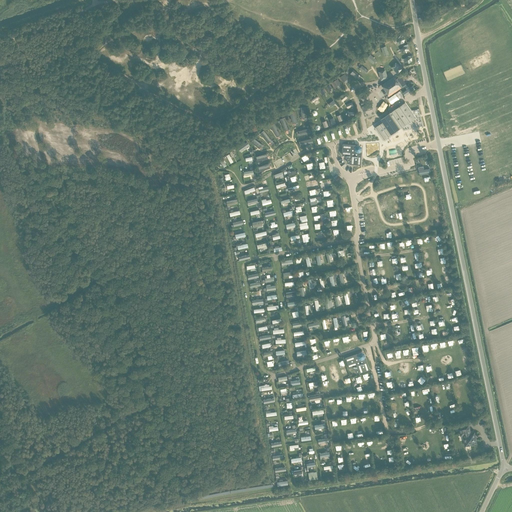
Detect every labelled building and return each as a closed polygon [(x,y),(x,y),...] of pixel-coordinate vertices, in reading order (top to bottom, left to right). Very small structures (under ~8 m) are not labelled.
[(348,79),(345,74),(340,78),(343,83),(348,79)] [(381,102),(401,88),(402,89),(411,83),(405,74),(396,80),(394,77),(381,86),(383,89),(375,94),(381,102)] [(336,88),(341,84),(338,79),(332,82),(336,88)] [(383,122),(377,126),(386,138),(392,135),(389,132),(403,122),(405,125),(415,118),(405,103),(381,119),(383,122)] [(355,145),(343,144),(342,155),(346,156),(346,157),(348,160),(350,160),(350,164),(361,165),(362,153),(359,152),(360,151),(359,149),(357,148),(355,148),(355,145)] [(345,358),(348,369),(352,367),(353,369),(356,371),(357,370),(359,374),(370,370),(365,358),(364,358),(365,356),(364,354),(361,352),(358,353),(357,355),(357,354),(345,358)] [(469,425),(459,427),(460,436),(463,436),(465,446),(477,444),(475,439),(473,433),(471,433),(469,425)]
